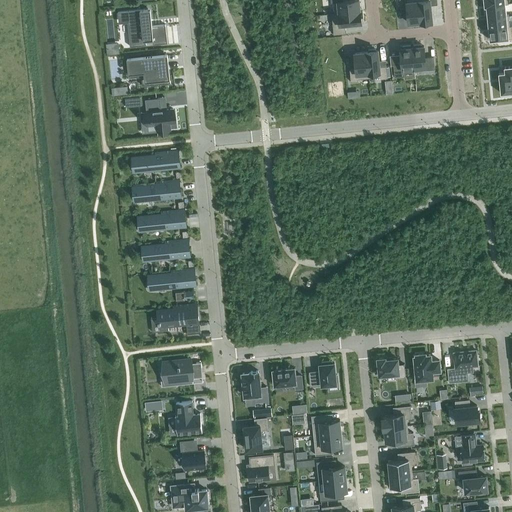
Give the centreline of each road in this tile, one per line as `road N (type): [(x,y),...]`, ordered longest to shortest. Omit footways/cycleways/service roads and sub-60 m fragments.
road 1 (residential): [(196,142),(461,116)]
road 2 (residential): [(217,355),(196,142)]
road 3 (residential): [(360,341),(379,511)]
road 4 (residential): [(235,511),(217,355)]
road 5 (residential): [(360,341),(217,355)]
road 6 (residential): [(196,142),(180,0)]
road 7 (residential): [(498,327),(360,341)]
road 8 (residential): [(498,327),(511,449)]
